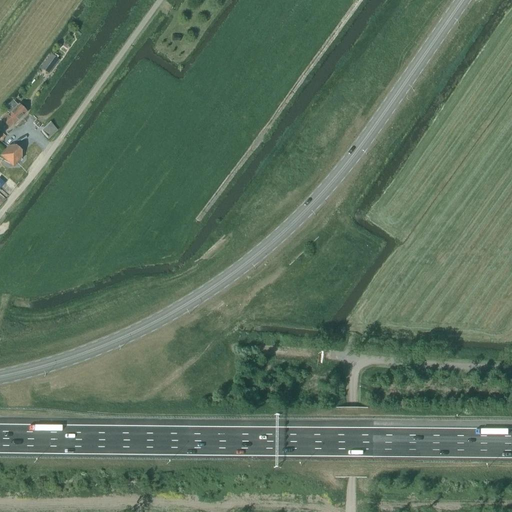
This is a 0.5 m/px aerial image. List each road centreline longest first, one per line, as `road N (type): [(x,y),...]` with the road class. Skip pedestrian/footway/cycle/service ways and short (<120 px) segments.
road 1 (secondary): [(462,0),(354,155),(259,254),(133,334),(0,379)]
road 2 (motorway): [(511,444),(0,438)]
road 3 (unclassified): [(348,511),(348,360),(511,367)]
